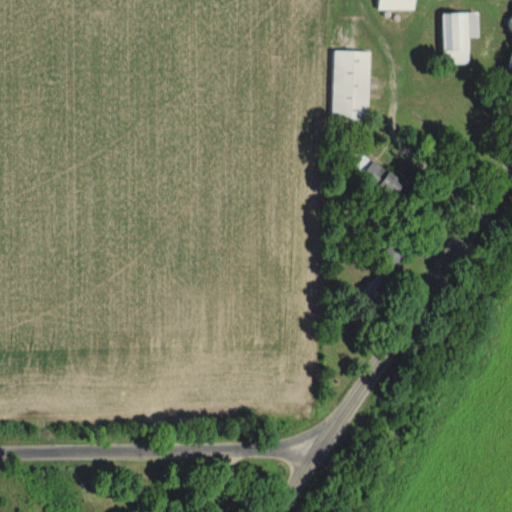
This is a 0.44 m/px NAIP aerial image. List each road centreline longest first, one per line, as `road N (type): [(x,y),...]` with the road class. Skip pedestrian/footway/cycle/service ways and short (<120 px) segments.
road 1 (tertiary): [(285,511),(511,167)]
road 2 (residential): [(0,455),(326,455)]
